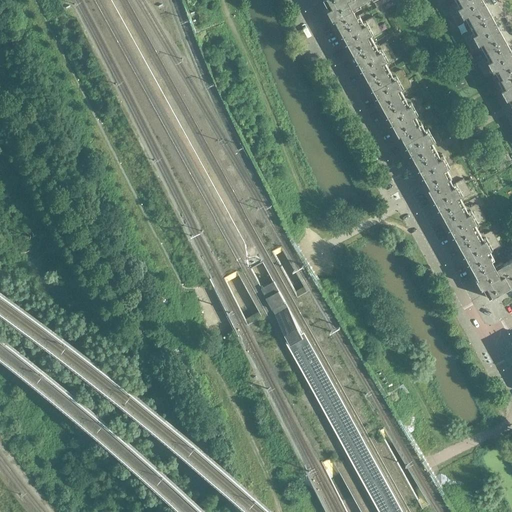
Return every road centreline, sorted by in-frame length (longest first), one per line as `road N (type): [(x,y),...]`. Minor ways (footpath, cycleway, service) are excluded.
road 1 (unclassified): [(0,63),(106,277),(242,511)]
road 2 (residential): [(486,336),(302,0)]
road 3 (track): [(224,0),(303,204),(337,240)]
road 4 (unclassified): [(511,425),(345,511)]
